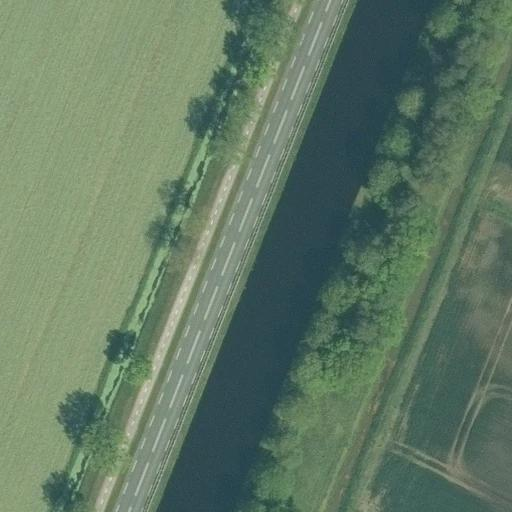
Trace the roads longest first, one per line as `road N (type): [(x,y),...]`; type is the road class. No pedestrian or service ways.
road 1 (track): [(450,0),(246,511)]
road 2 (primary): [(125,511),(327,0)]
